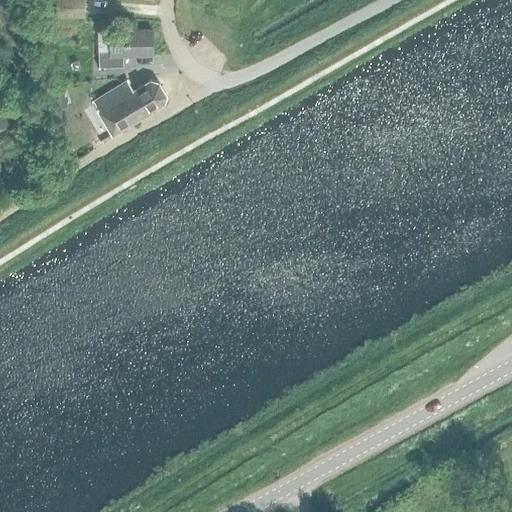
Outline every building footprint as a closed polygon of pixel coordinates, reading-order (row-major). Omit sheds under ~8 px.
[(0,0),(0,44),(28,38),(24,19),(19,0),(0,0)] [(85,18),(85,0),(56,0),(56,17),(85,18)] [(122,56),(152,56),(152,30),(109,31),(109,51),(97,51),(97,68),(122,67),(122,56)] [(93,102),(111,134),(163,104),(165,96),(159,85),(148,81),(132,91),(127,82),(93,102)] [(9,105),(0,88),(0,126),(12,120),(5,107),(9,105)] [(51,93),(54,110),(67,107),(64,91),(51,93)] [(409,511),(430,511),(424,503),(409,511)]
